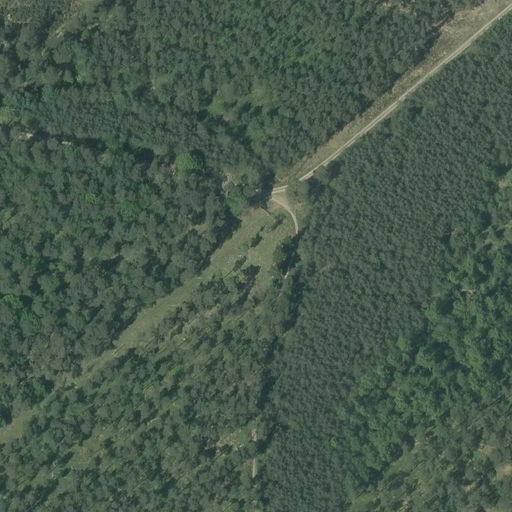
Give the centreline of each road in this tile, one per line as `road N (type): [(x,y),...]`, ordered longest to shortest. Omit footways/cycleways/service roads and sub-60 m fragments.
road 1 (track): [(281,199),(294,244),(251,412),(255,511)]
road 2 (track): [(511,4),(281,199)]
road 3 (track): [(281,199),(0,129)]
road 4 (track): [(352,0),(473,37)]
